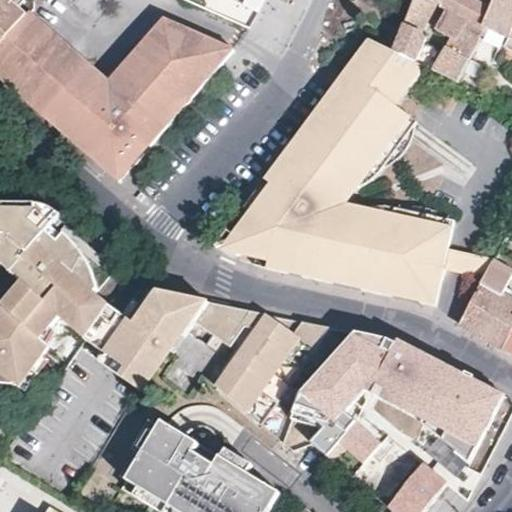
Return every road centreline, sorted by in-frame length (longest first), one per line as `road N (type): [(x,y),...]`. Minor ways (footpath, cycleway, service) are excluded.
road 1 (residential): [(148,242),(183,269),(413,324),(511,383)]
road 2 (residential): [(148,242),(287,72),(328,0)]
